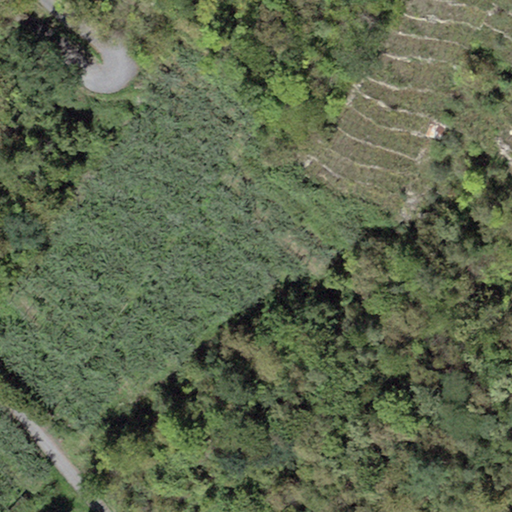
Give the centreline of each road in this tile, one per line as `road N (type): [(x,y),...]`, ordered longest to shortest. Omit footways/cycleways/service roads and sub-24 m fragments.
road 1 (track): [(0,1),(53,35),(89,73),(107,78),(119,59),(53,0)]
road 2 (track): [(105,511),(0,390)]
